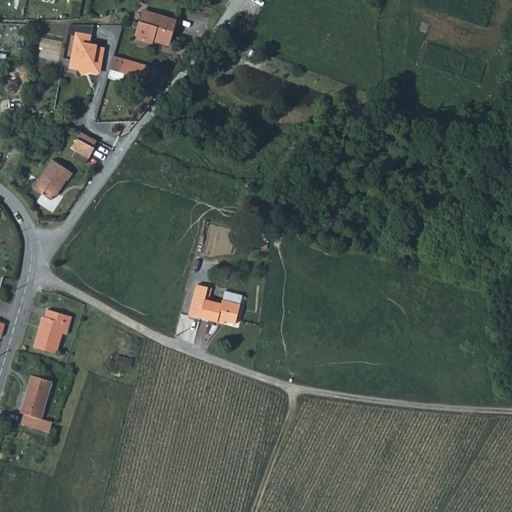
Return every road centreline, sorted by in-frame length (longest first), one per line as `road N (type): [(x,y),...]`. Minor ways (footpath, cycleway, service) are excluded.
road 1 (track): [(29,270),(162,342),(268,382),(431,410),(511,413)]
road 2 (residential): [(29,247),(68,228),(182,64),(242,0)]
road 3 (tertiary): [(0,376),(29,247)]
